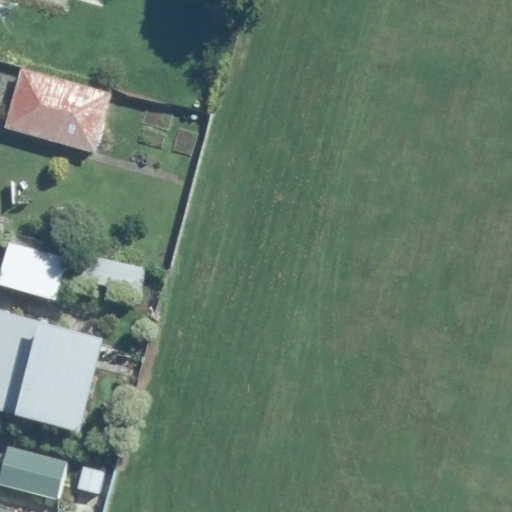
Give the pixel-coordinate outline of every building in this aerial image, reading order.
[(7,130),(13,131),(125,159),(131,134),(104,127),(113,90),(22,67),(7,130)] [(0,284),(0,285),(3,286),(56,302),(69,257),(12,241),(0,284)] [(86,290),(96,292),(140,301),(148,262),(94,251),(86,290)] [(0,409),(5,411),(30,321),(0,312),(0,409)] [(84,432),(106,347),(108,341),(41,323),(17,414),(84,432)] [(68,462),(13,447),(2,484),(60,500),(68,462)] [(108,468),(85,464),(79,489),(101,494),(108,468)]
